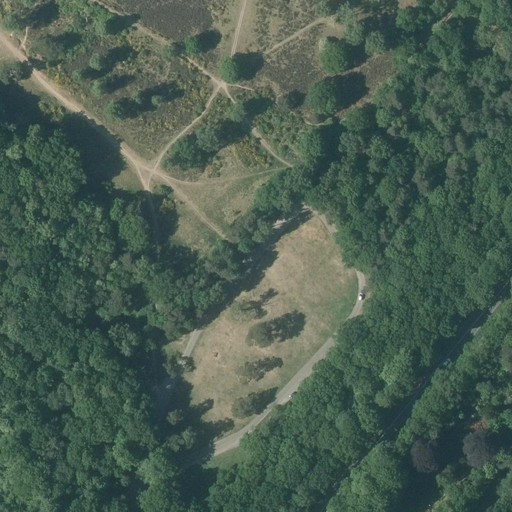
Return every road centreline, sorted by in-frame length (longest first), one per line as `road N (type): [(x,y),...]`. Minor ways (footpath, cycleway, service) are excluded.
road 1 (unclassified): [(133,485),(261,420),(364,302),(364,268),(309,199),(196,331),(162,405)]
road 2 (primary): [(320,511),(511,277)]
